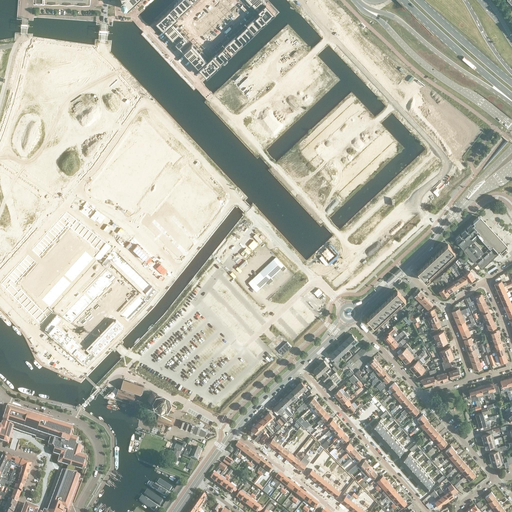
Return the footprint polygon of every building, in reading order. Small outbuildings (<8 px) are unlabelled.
[(122,0),(123,1),(121,2),(122,3),(122,4),(122,6),(122,7),(123,8),(124,9),(126,9),(127,8),(128,9),(137,1),(137,0),(122,0)] [(189,6),(183,0),(179,0),(178,1),(178,2),(185,9),(186,9),(189,6)] [(266,3),(263,0),(261,0),(255,7),(258,10),(266,3)] [(314,0),(321,7),(322,6),(346,32),(354,25),(343,14),(344,13),(331,0),(314,0)] [(174,5),(181,13),(185,9),(178,2),(174,5)] [(266,3),(258,10),(259,11),(260,12),(255,16),(262,24),(275,12),(267,4),(266,3)] [(170,9),(177,17),(181,13),(174,5),(170,9)] [(164,30),(172,23),(171,22),(173,20),(177,17),(170,9),(166,13),(156,22),(164,30)] [(255,16),(251,20),(258,28),(262,24),(255,16)] [(258,28),(251,20),(247,24),(254,32),(258,28)] [(172,23),(164,30),(167,34),(168,34),(176,27),(172,23)] [(254,32),(247,24),(243,27),(251,35),(254,32)] [(288,25),(277,35),(281,40),(287,35),(294,42),(299,38),(288,25)] [(168,34),(172,38),(180,31),(176,27),(168,34)] [(247,39),(250,36),(251,35),(243,27),(243,28),(240,31),(247,39)] [(361,28),(353,36),(362,46),(361,47),(378,65),(377,66),(378,66),(379,65),(395,83),(396,83),(405,93),(414,85),(404,75),(405,74),(405,73),(393,61),(392,62),(382,51),(383,51),(371,37),(370,38),(361,28)] [(180,31),(172,38),(175,43),(183,35),(180,31)] [(236,34),(244,42),(246,40),(247,39),(240,31),(239,32),(236,34)] [(232,38),(240,46),(242,44),(244,42),(236,34),(234,36),(232,38)] [(175,43),(179,47),(187,39),(184,35),(183,35),(175,43)] [(277,35),(273,39),(280,47),(284,43),(281,40),(277,35)] [(230,40),(228,41),(236,49),(238,48),(240,46),(232,38),(230,40)] [(294,42),(292,45),(295,49),(303,41),(299,38),(294,42)] [(273,39),(269,43),(276,50),(280,47),(273,39)] [(233,51),(236,49),(228,41),(226,44),(224,45),(232,53),(233,51)] [(303,41),(295,49),(299,53),(307,45),(303,41)] [(269,43),(265,46),(272,54),(276,50),(269,43)] [(188,56),(196,48),(195,48),(191,44),(183,51),(187,55),(188,56)] [(224,45),(222,48),(221,48),(228,56),(229,55),(232,53),(224,45)] [(307,45),(299,53),(303,57),(311,50),(307,45)] [(265,46),(261,50),(268,58),(272,54),(265,46)] [(196,48),(188,56),(191,60),(199,52),(196,48)] [(225,59),(228,56),(221,48),(218,51),(217,52),(225,59)] [(8,121),(7,125),(19,130),(20,124),(21,124),(22,120),(21,120),(23,116),(23,117),(25,112),(24,112),(25,108),(26,109),(28,101),(27,100),(28,97),(29,97),(30,93),(29,92),(30,89),(31,89),(32,85),(31,85),(33,79),(34,74),(36,64),(38,65),(38,63),(49,65),(49,66),(54,67),(54,65),(64,67),(64,68),(69,69),(69,67),(74,68),(74,71),(83,59),(78,58),(77,60),(74,60),(74,58),(64,56),(64,57),(61,57),(61,56),(60,56),(60,57),(57,56),(57,55),(49,54),(49,55),(45,55),(45,54),(45,55),(41,54),(41,53),(38,53),(38,52),(26,50),(21,72),(21,76),(20,81),(21,81),(20,85),(18,85),(20,86),(19,89),(18,89),(17,93),(18,94),(17,98),(15,97),(13,105),(14,105),(13,109),(12,109),(11,113),(12,113),(11,117),(9,117),(11,118),(9,122),(8,121)] [(261,50),(257,54),(264,61),(268,58),(261,50)] [(199,52),(191,60),(192,60),(195,64),(203,56),(200,52),(199,52)] [(217,52),(214,55),(213,55),(221,63),(225,59),(217,52)] [(257,54),(253,57),(260,65),(264,61),(257,54)] [(208,61),(207,60),(199,68),(200,68),(200,69),(207,76),(217,67),(221,63),(213,55),(208,61)] [(196,64),(199,68),(207,60),(204,57),(203,56),(195,64),(196,64)] [(253,57),(249,61),(257,69),(260,65),(253,57)] [(318,57),(310,64),(314,68),(322,61),(318,57)] [(85,60),(14,162),(43,183),(115,79),(99,61),(85,60)] [(249,61),(246,64),(253,72),(257,69),(249,61)] [(322,61),(314,68),(318,73),(325,65),(322,61)] [(246,64),(243,67),(250,75),(253,72),(246,64)] [(325,65),(318,73),(322,77),(324,74),(329,70),(325,65)] [(243,67),(240,70),(247,78),(250,75),(243,67)] [(240,70),(236,73),(244,81),(247,78),(240,70)] [(323,87),(322,87),(327,92),(340,81),(329,70),(324,74),(330,80),(323,87)] [(236,73),(233,76),(240,84),(244,81),(236,73)] [(233,76),(229,80),(236,88),(240,84),(233,76)] [(117,80),(111,89),(114,93),(122,85),(117,80)] [(229,80),(219,89),(231,101),(238,94),(234,90),(236,88),(229,80)] [(320,84),(316,88),(323,96),(327,92),(322,87),(323,87),(320,84)] [(122,85),(114,93),(117,96),(125,89),(122,85)] [(316,88),(312,92),(319,100),(323,96),(316,88)] [(125,89),(117,96),(120,100),(128,92),(125,89)] [(128,92),(120,100),(124,103),(132,96),(128,92)] [(312,92),(308,96),(315,103),(319,100),(312,92)] [(238,94),(231,101),(234,105),(242,98),(238,94)] [(132,96),(124,103),(129,109),(133,103),(135,101),(134,100),(135,99),(132,96)] [(308,96),(304,99),(311,107),(315,103),(308,96)] [(242,98),(234,105),(238,110),(246,102),(242,98)] [(304,99),(300,103),(307,111),(311,107),(304,99)] [(246,102),(238,110),(242,114),(250,107),(246,102)] [(300,103),(296,107),(303,114),(307,111),(300,103)] [(296,107),(293,110),(300,117),(303,114),(296,107)] [(114,110),(111,115),(120,121),(123,117),(119,114),(114,110)] [(293,110),(290,112),(297,120),(300,117),(293,110)] [(255,112),(247,119),(251,123),(258,116),(255,112)] [(290,112),(287,115),(294,123),(297,120),(290,112)] [(142,114),(134,127),(138,130),(138,129),(142,124),(145,126),(149,122),(142,114)] [(111,115),(108,119),(117,125),(120,121),(111,115)] [(287,115),(283,119),(291,126),(294,123),(287,115)] [(258,116),(251,123),(254,127),(262,120),(258,116)] [(108,119),(105,123),(114,129),(117,125),(108,119)] [(283,119),(280,122),(287,130),(291,126),(283,119)] [(262,120),(254,127),(258,131),(266,124),(262,120)] [(149,122),(145,126),(152,134),(157,130),(149,122)] [(280,122),(276,126),(283,133),(287,130),(280,122)] [(105,123),(102,127),(111,134),(114,129),(105,123)] [(266,124),(258,131),(262,135),(269,128),(266,124)] [(0,156),(10,161),(21,131),(19,130),(7,125),(7,126),(8,126),(6,132),(5,132),(2,138),(4,138),(2,143),(1,142),(0,144),(0,156)] [(269,128),(262,135),(271,145),(283,133),(276,126),(271,130),(269,128)] [(102,127),(99,132),(108,138),(109,138),(110,136),(111,134),(102,127)] [(134,127),(132,130),(140,135),(142,132),(138,129),(138,130),(134,127)] [(132,130),(130,132),(138,138),(140,135),(132,130)] [(152,134),(149,137),(153,141),(161,134),(157,130),(152,134)] [(99,132),(96,136),(105,143),(108,138),(99,132)] [(130,132),(128,135),(136,141),(138,138),(130,132)] [(161,134),(153,141),(157,145),(164,138),(161,134)] [(128,135),(124,140),(133,146),(136,141),(128,135)] [(96,136),(93,141),(102,147),(103,147),(104,145),(105,143),(96,136)] [(164,138),(157,145),(160,148),(168,141),(164,138)] [(124,140),(122,143),(131,149),(133,146),(124,140)] [(93,141),(90,145),(99,151),(100,149),(101,150),(102,148),(102,147),(93,141)] [(168,141),(160,148),(164,152),(171,145),(168,141)] [(122,143),(120,146),(129,152),(131,149),(122,143)] [(90,145),(87,150),(96,156),(97,154),(98,153),(99,152),(99,151),(90,145)] [(171,145),(164,152),(168,156),(175,149),(171,145)] [(120,146),(118,149),(126,155),(129,152),(120,146)] [(118,149),(116,152),(124,158),(126,155),(118,149)] [(175,149),(168,156),(171,160),(179,153),(175,149)] [(86,150),(84,154),(93,160),(94,159),(94,158),(95,157),(96,156),(87,150),(86,150)] [(116,152),(114,155),(122,161),(124,158),(116,152)] [(171,160),(164,166),(169,170),(183,157),(179,153),(171,160)] [(84,154),(81,158),(89,165),(90,164),(90,165),(92,163),(91,162),(93,160),(84,154)] [(114,155),(112,158),(120,164),(122,161),(114,155)] [(81,158),(78,162),(86,169),(89,165),(81,158)] [(112,158),(109,163),(117,168),(120,164),(112,158)] [(186,161),(173,173),(178,177),(183,173),(183,172),(190,166),(186,161)] [(78,162),(75,166),(83,173),(86,169),(78,162)] [(156,163),(153,168),(162,175),(165,169),(156,163)] [(75,166),(71,169),(80,177),(80,176),(83,173),(75,166)] [(190,166),(183,172),(183,173),(187,176),(194,169),(190,166)] [(56,168),(54,172),(62,178),(64,174),(56,168)] [(105,168),(103,171),(111,177),(113,174),(105,168)] [(153,168),(149,173),(158,180),(162,175),(153,168)] [(0,183),(5,187),(4,188),(24,202),(31,191),(5,173),(6,172),(0,169),(0,183)] [(71,169),(68,173),(72,177),(76,180),(80,177),(71,169)] [(194,169),(187,176),(190,180),(198,173),(194,169)] [(101,174),(109,180),(111,177),(103,171),(101,174)] [(149,173),(146,178),(155,185),(158,180),(149,173)] [(198,173),(190,180),(194,184),(201,177),(198,173)] [(101,174),(98,178),(105,184),(109,180),(101,174)] [(51,176),(45,185),(62,197),(63,196),(65,194),(64,194),(69,189),(51,176)] [(201,177),(194,184),(197,188),(205,181),(201,177)] [(94,181),(98,184),(97,185),(100,187),(102,188),(105,184),(98,178),(95,181),(94,181)] [(146,178),(142,184),(151,190),(155,185),(146,178)] [(441,186),(447,192),(454,185),(448,179),(441,186)] [(180,180),(176,185),(184,192),(188,187),(180,180)] [(98,184),(94,181),(84,193),(96,200),(101,191),(99,190),(95,188),(97,185),(98,184)] [(205,181),(197,188),(201,192),(208,185),(205,181)] [(142,184),(139,189),(148,195),(151,190),(142,184)] [(176,185),(172,190),(180,197),(184,192),(176,185)] [(208,185),(201,192),(204,195),(205,195),(207,193),(212,188),(208,185)] [(212,188),(207,193),(209,194),(214,201),(219,196),(212,188)] [(139,189),(135,194),(144,200),(148,195),(139,189)] [(172,190),(168,195),(176,202),(180,197),(172,190)] [(101,191),(96,200),(100,202),(105,194),(101,191)] [(33,192),(27,201),(32,205),(38,196),(36,194),(34,192),(34,193),(33,192)] [(105,194),(100,202),(105,205),(110,196),(105,194)] [(135,194),(131,199),(140,205),(144,200),(135,194)] [(168,195),(164,200),(172,207),(176,202),(168,195)] [(38,196),(32,205),(36,208),(43,199),(38,196)] [(110,196),(105,205),(110,208),(115,199),(110,196)] [(219,196),(214,201),(217,204),(215,207),(220,211),(226,204),(219,196)] [(43,199),(36,208),(41,211),(47,202),(43,199)] [(115,199),(110,208),(114,211),(120,202),(115,199)] [(164,200),(160,205),(169,212),(172,207),(164,200)] [(47,202),(41,211),(46,215),(52,206),(52,205),(50,203),(49,204),(47,202)] [(120,202),(114,211),(119,213),(124,205),(124,204),(120,202)] [(124,205),(119,213),(123,216),(130,219),(135,222),(143,209),(138,205),(134,211),(130,209),(128,208),(126,206),(124,205)] [(160,205),(156,210),(165,216),(169,212),(160,205)] [(212,205),(209,209),(216,216),(220,211),(215,207),(212,205)] [(209,209),(205,213),(213,220),(216,216),(209,209)] [(156,210),(152,215),(161,221),(165,216),(156,210)] [(145,211),(138,224),(141,226),(142,226),(143,224),(149,219),(152,216),(145,211)] [(66,212),(58,221),(66,228),(67,226),(70,223),(73,226),(76,221),(66,212)] [(205,213),(202,218),(210,224),(213,220),(205,213)] [(29,217),(25,221),(33,228),(37,224),(33,221),(29,217)] [(143,224),(142,226),(146,230),(153,223),(149,219),(143,224)] [(499,253),(498,252),(499,251),(500,252),(508,260),(511,255),(511,253),(506,247),(507,246),(497,235),(496,234),(496,233),(495,233),(494,232),(493,232),(492,232),(490,231),(489,231),(488,231),(487,231),(486,230),(485,230),(484,229),(475,220),(473,222),(471,224),(467,228),(469,229),(467,231),(465,229),(461,233),(463,235),(461,236),(459,234),(455,238),(459,242),(458,243),(464,250),(463,251),(474,262),(475,264),(477,263),(482,269),(499,253)] [(25,221),(22,225),(30,232),(33,228),(25,221)] [(58,221),(56,224),(63,231),(66,228),(58,221)] [(70,228),(70,229),(75,232),(81,224),(76,221),(73,226),(70,228)] [(153,223),(146,230),(150,235),(157,227),(153,223)] [(198,223),(194,227),(202,234),(206,229),(198,223)] [(56,224),(53,226),(61,233),(63,231),(56,224)] [(81,224),(75,232),(79,235),(85,227),(81,224)] [(22,225),(18,229),(27,236),(30,232),(22,225)] [(53,226),(51,229),(59,236),(61,233),(53,226)] [(85,227),(79,235),(83,239),(89,231),(85,227)] [(157,227),(150,235),(154,239),(161,232),(157,227)] [(194,227),(190,232),(198,238),(202,234),(194,227)] [(18,229),(15,233),(23,240),(24,239),(24,240),(26,238),(25,238),(27,236),(18,229)] [(51,229),(49,232),(56,239),(59,236),(51,229)] [(89,231),(83,239),(87,242),(93,234),(89,231)] [(49,232),(45,236),(53,242),(56,239),(49,232)] [(161,232),(154,239),(159,243),(166,236),(161,232)] [(190,232),(187,236),(195,243),(198,238),(190,232)] [(15,233),(12,236),(20,244),(21,242),(22,242),(23,241),(23,240),(15,233)] [(93,234),(87,242),(91,245),(97,237),(93,234)] [(12,236),(8,240),(16,247),(18,246),(20,244),(12,236)] [(45,236),(43,238),(50,245),(53,242),(45,236)] [(166,236),(159,243),(163,247),(170,240),(166,236)] [(187,236),(183,241),(191,247),(195,243),(187,236)] [(97,237),(91,245),(95,248),(102,240),(97,237)] [(43,238),(40,241),(48,248),(50,245),(43,238)] [(8,240),(5,244),(13,251),(16,247),(8,240)] [(102,240),(95,248),(99,251),(106,243),(102,240)] [(170,240),(163,247),(167,252),(171,247),(174,244),(170,240)] [(40,241),(38,244),(46,250),(48,248),(40,241)] [(183,241),(180,244),(188,251),(191,247),(183,241)] [(99,251),(94,258),(99,262),(111,247),(106,243),(99,251)] [(5,244),(1,248),(10,255),(13,251),(5,244)] [(38,244),(36,246),(43,253),(46,250),(38,244)] [(171,247),(167,252),(179,263),(188,251),(180,244),(178,246),(174,250),(171,247)] [(426,281),(455,254),(454,252),(455,252),(448,244),(418,272),(426,281)] [(32,250),(39,257),(40,257),(43,253),(36,246),(32,250)] [(1,248),(0,249),(0,253),(6,259),(10,255),(1,248)] [(113,249),(102,264),(105,266),(106,266),(108,264),(111,260),(118,253),(113,249)] [(85,252),(81,256),(89,264),(93,259),(85,252)] [(118,253),(111,260),(115,264),(122,257),(118,253)] [(27,255),(24,259),(32,266),(35,262),(27,255)] [(171,273),(175,270),(161,255),(157,258),(171,273)] [(233,255),(227,261),(236,270),(246,259),(242,255),(238,259),(233,255)] [(81,256),(76,261),(85,268),(89,264),(81,256)] [(122,257),(115,264),(119,268),(126,261),(122,257)] [(274,259),(252,279),(260,288),(267,282),(269,284),(273,280),(271,278),(281,269),(283,271),(286,268),(276,257),(274,259)] [(24,259),(22,262),(29,269),(32,266),(24,259)] [(76,261),(72,266),(80,273),(85,268),(76,261)] [(126,261),(119,268),(123,272),(130,264),(126,261)] [(22,262),(19,265),(27,271),(29,269),(22,262)] [(130,264),(123,272),(126,275),(133,268),(130,264)] [(19,265),(16,268),(23,275),(27,271),(19,265)] [(464,274),(468,280),(469,281),(475,277),(470,270),(466,265),(463,266),(465,269),(464,270),(466,273),(464,274)] [(72,266),(68,270),(76,277),(80,273),(72,266)] [(463,284),(455,271),(452,266),(449,268),(454,274),(454,273),(458,279),(455,281),(459,287),(463,284)] [(382,267),(372,276),(374,278),(384,269),(382,267)] [(16,268),(12,272),(20,279),(23,275),(16,268)] [(133,268),(126,275),(130,279),(137,271),(133,268)] [(457,269),(455,271),(463,284),(468,280),(464,274),(463,272),(460,274),(457,269)] [(68,270),(64,275),(72,282),(76,277),(68,270)] [(107,270),(103,275),(111,282),(115,278),(107,270)] [(137,271),(130,279),(134,282),(141,275),(137,271)] [(12,272),(10,275),(17,282),(20,279),(12,272)] [(445,288),(449,294),(452,292),(452,291),(454,290),(450,285),(448,281),(447,279),(443,274),(441,275),(438,277),(439,279),(440,279),(440,278),(442,277),(444,280),(446,282),(448,286),(445,288)] [(7,277),(7,278),(11,281),(15,285),(15,284),(17,282),(10,275),(8,277),(7,277)] [(103,275),(98,279),(106,287),(111,282),(103,275)] [(141,275),(134,282),(137,286),(145,279),(141,275)] [(62,276),(58,281),(66,289),(71,284),(62,276)] [(439,279),(438,277),(433,281),(435,283),(438,282),(441,286),(443,285),(439,279)] [(1,285),(6,290),(11,285),(9,283),(11,281),(7,278),(5,280),(1,285)] [(98,279),(94,284),(102,291),(106,287),(98,279)] [(145,279),(137,286),(141,290),(148,282),(145,279)] [(455,281),(452,283),(450,279),(448,281),(450,285),(454,290),(459,287),(455,281)] [(497,289),(504,286),(501,280),(495,283),(497,289)] [(58,281),(54,286),(62,293),(66,289),(58,281)] [(148,282),(141,290),(145,293),(152,286),(148,282)] [(94,284),(90,288),(98,296),(102,291),(94,284)] [(11,285),(6,290),(13,297),(18,293),(11,285)] [(54,286),(50,290),(58,298),(62,293),(54,286)] [(147,295),(144,299),(147,302),(156,290),(152,286),(145,293),(147,295)] [(500,295),(506,292),(504,286),(497,289),(500,295)] [(449,294),(445,288),(445,287),(439,291),(444,298),(449,294)] [(90,288),(85,293),(93,300),(98,296),(90,288)] [(18,293),(13,297),(17,301),(24,294),(21,290),(18,293)] [(50,290),(46,295),(54,302),(58,298),(50,290)] [(397,291),(367,319),(374,326),(375,325),(376,324),(392,309),(394,311),(406,300),(397,291)] [(420,300),(425,295),(420,291),(415,296),(417,298),(411,305),(411,304),(406,309),(409,311),(412,309),(411,308),(420,300)] [(502,300),(509,297),(506,292),(500,295),(502,300)] [(477,302),(484,299),(482,293),(475,296),(476,299),(471,301),(470,298),(469,297),(466,298),(467,300),(469,306),(472,304),(477,302)] [(24,294),(17,301),(21,305),(28,298),(24,294)] [(84,294),(79,299),(87,306),(92,302),(84,294)] [(46,295),(41,300),(50,307),(54,302),(46,295)] [(140,295),(136,299),(143,306),(147,302),(144,299),(142,297),(140,295),(139,295),(140,295)] [(425,295),(420,300),(421,302),(416,307),(419,309),(424,304),(424,305),(429,299),(425,295)] [(504,306),(511,303),(509,297),(502,300),(504,306)] [(28,298),(21,305),(25,309),(32,302),(28,298)] [(79,299),(75,303),(83,311),(87,306),(79,299)] [(136,299),(132,303),(139,311),(143,306),(136,299)] [(433,304),(429,299),(424,305),(425,306),(421,310),(423,312),(428,309),(433,304)] [(484,299),(477,302),(478,305),(473,307),(472,304),(469,306),(472,311),(477,309),(486,305),(484,299)] [(32,302),(25,309),(28,313),(35,306),(32,302)] [(75,303),(71,308),(79,315),(83,311),(75,303)] [(132,303),(128,307),(135,314),(139,311),(132,303)] [(479,314),(482,313),(489,310),(486,305),(477,309),(478,311),(479,314)] [(35,306),(28,313),(32,317),(39,309),(35,306)] [(128,307),(124,311),(132,318),(135,314),(128,307)] [(43,313),(36,320),(39,324),(41,324),(52,312),(53,312),(48,308),(43,313)] [(71,308),(66,312),(74,320),(79,315),(71,308)] [(426,318),(436,314),(434,308),(427,311),(428,313),(425,315),(425,316),(422,317),(423,319),(426,318)] [(455,318),(462,315),(459,308),(452,311),(455,318)] [(39,309),(32,317),(36,320),(43,313),(39,309)] [(481,320),(484,319),(491,316),(489,310),(482,313),(483,316),(480,318),(481,320)] [(121,315),(120,315),(128,322),(132,318),(124,311),(121,315)] [(66,312),(62,317),(70,324),(74,320),(66,312)] [(429,323),(438,319),(436,314),(426,318),(429,323)] [(47,325),(45,328),(45,329),(49,332),(55,325),(61,318),(56,315),(47,325)] [(407,315),(403,318),(409,324),(412,321),(407,315)] [(458,324),(464,321),(462,315),(455,318),(458,324)] [(483,326),(487,324),(494,321),(491,316),(484,319),(486,322),(478,325),(479,327),(480,327),(483,326)] [(438,319),(429,323),(431,329),(441,325),(438,319)] [(116,320),(112,324),(119,331),(123,327),(123,326),(122,326),(116,320)] [(464,321),(458,324),(460,331),(476,324),(474,321),(466,325),(464,321)] [(494,321),(487,324),(488,327),(485,328),(487,331),(489,330),(496,327),(494,321)] [(112,324),(108,328),(115,335),(119,331),(112,324)] [(476,324),(460,331),(463,337),(470,334),(469,331),(475,328),(477,327),(476,324)] [(55,325),(49,332),(53,336),(59,328),(55,325)] [(388,343),(389,343),(394,338),(391,336),(397,331),(393,327),(387,331),(389,334),(384,338),(386,340),(385,340),(385,341),(387,343),(388,343)] [(59,328),(53,336),(57,339),(63,332),(59,328)] [(108,328),(104,332),(111,339),(115,335),(108,328)] [(436,340),(445,336),(445,335),(446,335),(444,331),(443,331),(439,333),(437,329),(430,332),(431,336),(434,334),(436,340)] [(63,332),(57,339),(60,343),(67,335),(63,332)] [(104,332),(100,336),(108,343),(111,339),(104,332)] [(347,338),(353,344),(357,340),(352,334),(347,338)] [(394,338),(389,343),(393,348),(398,343),(396,341),(401,336),(399,334),(394,338)] [(67,335),(60,343),(65,346),(71,339),(67,335)] [(400,341),(403,344),(409,338),(406,335),(400,341)] [(499,335),(492,337),(494,343),(501,341),(499,335)] [(100,336),(97,340),(104,347),(108,343),(100,336)] [(445,336),(436,340),(438,345),(435,346),(436,349),(444,346),(443,343),(447,341),(448,341),(447,337),(446,337),(445,336)] [(343,343),(348,348),(353,344),(347,338),(343,343)] [(71,339),(65,346),(69,350),(75,342),(71,339)] [(97,340),(93,344),(100,351),(104,347),(97,340)] [(495,346),(496,349),(503,346),(501,341),(494,343),(485,346),(485,347),(485,346),(487,352),(490,351),(489,348),(495,346)] [(75,342),(69,350),(73,354),(77,349),(80,346),(75,342)] [(287,342),(278,350),(283,355),(291,347),(287,342)] [(473,343),(468,344),(466,345),(468,351),(475,348),(478,347),(476,342),(473,343)] [(344,352),(348,348),(343,343),(339,347),(344,352)] [(402,358),(410,351),(406,347),(408,345),(406,343),(400,348),(402,351),(398,354),(399,354),(398,355),(401,358),(402,358)] [(89,348),(88,348),(93,352),(96,355),(100,351),(93,344),(89,348)] [(444,346),(436,349),(437,352),(440,351),(442,356),(452,352),(451,351),(452,351),(451,347),(450,347),(445,349),(444,346)] [(497,352),(498,354),(505,352),(503,346),(496,349),(493,350),(493,353),(497,352)] [(334,351),(339,356),(344,352),(339,347),(334,351)] [(475,348),(468,351),(470,356),(477,354),(475,348)] [(77,349),(73,354),(81,361),(85,356),(77,349)] [(339,356),(334,351),(330,355),(335,360),(339,356)] [(410,351),(402,358),(403,359),(402,360),(405,363),(406,362),(410,359),(412,361),(418,356),(416,354),(413,356),(410,351)] [(85,356),(81,361),(86,365),(87,365),(90,361),(96,355),(93,352),(87,357),(85,356)] [(452,352),(442,356),(444,361),(441,362),(442,365),(450,362),(449,359),(454,357),(453,353),(452,353),(452,352)] [(507,360),(505,352),(498,354),(500,363),(507,360)] [(418,356),(412,361),(414,364),(410,367),(409,368),(412,371),(413,370),(414,371),(421,364),(423,363),(419,358),(422,356),(420,354),(418,356)] [(368,372),(373,367),(378,363),(374,358),(369,362),(371,365),(366,369),(368,372)] [(479,360),(472,362),(475,370),(482,368),(479,360)] [(324,371),(324,370),(327,368),(329,370),(331,368),(324,361),(319,365),(324,371)] [(450,362),(442,365),(443,368),(448,366),(450,372),(451,377),(455,376),(456,377),(460,375),(460,374),(458,368),(453,370),(451,365),(450,362)] [(374,375),(383,368),(378,363),(373,367),(375,369),(370,374),(371,375),(367,378),(369,380),(374,375)] [(421,364),(414,371),(414,372),(416,376),(417,375),(421,372),(423,374),(429,369),(427,366),(425,368),(421,364)] [(324,382),(330,377),(330,376),(324,370),(324,371),(319,365),(314,370),(319,376),(322,373),(325,376),(322,379),(324,382)] [(148,374),(157,377),(159,369),(151,366),(148,374)] [(437,375),(437,376),(438,381),(441,380),(441,381),(446,380),(445,379),(448,378),(446,373),(450,372),(448,366),(443,368),(445,372),(437,375)] [(379,380),(387,373),(383,368),(374,375),(376,377),(373,380),(373,381),(372,382),(372,383),(372,384),(373,385),(379,380)] [(421,379),(426,385),(432,384),(431,383),(435,382),(434,377),(437,376),(437,375),(435,369),(429,371),(430,376),(421,379)] [(329,388),(330,389),(336,384),(334,382),(338,379),(339,378),(334,373),(330,376),(330,377),(332,379),(326,384),(327,385),(326,386),(328,388),(329,388)] [(387,373),(379,380),(381,381),(379,384),(381,386),(378,388),(381,391),(386,386),(384,384),(391,378),(387,373)] [(354,384),(359,380),(358,380),(353,375),(349,378),(354,384)] [(511,393),(506,379),(500,380),(502,386),(501,387),(502,391),(507,390),(508,396),(511,395),(511,393)] [(136,395),(141,396),(144,387),(123,380),(120,389),(118,388),(116,395),(133,402),(136,395)] [(297,386),(301,391),(306,387),(301,382),(297,386)] [(393,392),(398,388),(399,387),(395,382),(389,387),(393,392)] [(487,384),(491,397),(492,401),(495,400),(492,390),(495,389),(496,393),(500,392),(498,383),(494,384),(493,382),(487,384)] [(491,397),(487,384),(481,386),(483,393),(484,396),(487,395),(488,398),(491,397)] [(297,395),(301,391),(297,386),(296,385),(295,385),(293,387),(293,388),(294,388),(292,390),(297,395)] [(338,398),(343,394),(341,391),(343,389),(346,387),(344,385),(334,393),(338,398)] [(475,388),(479,400),(480,403),(482,403),(481,400),(482,400),(480,394),(483,393),(481,386),(475,388)] [(397,397),(402,392),(398,388),(393,392),(393,393),(397,397)] [(479,400),(475,388),(469,390),(472,401),(475,400),(475,401),(479,400)] [(297,395),(292,390),(291,390),(289,391),(289,392),(289,393),(288,394),(292,399),(294,402),(296,400),(295,398),(297,396),(296,396),(297,395)] [(349,394),(346,391),(343,394),(338,398),(342,403),(347,399),(349,397),(351,395),(350,393),(349,393),(349,394)] [(166,408),(168,404),(167,400),(163,398),(159,399),(157,398),(158,396),(152,392),(148,400),(154,404),(155,402),(157,403),(158,407),(162,409),(166,408)] [(402,392),(397,397),(401,402),(407,397),(402,392)] [(292,399),(288,394),(287,395),(287,394),(286,394),(284,395),(284,396),(285,397),(283,399),(288,404),(292,399)] [(353,403),(360,396),(358,394),(351,401),(353,403)] [(312,406),(317,402),(313,397),(303,406),(305,409),(310,404),(312,406)] [(407,397),(401,402),(405,407),(411,401),(407,397)] [(288,404),(283,399),(282,398),(281,398),(280,400),(280,401),(278,403),(283,408),(285,410),(286,411),(288,409),(285,406),(288,404)] [(347,399),(342,403),(346,408),(351,403),(347,399)] [(358,406),(360,408),(366,403),(364,401),(362,403),(360,404),(359,402),(354,406),(351,403),(346,408),(351,412),(356,408),(358,406)] [(411,401),(405,407),(407,409),(406,410),(405,409),(401,413),(402,414),(400,416),(401,418),(404,416),(404,415),(409,411),(415,406),(411,401)] [(312,406),(316,411),(321,406),(317,402),(312,406)] [(283,408),(278,403),(277,403),(275,404),(275,405),(276,406),(274,407),(278,413),(281,416),(279,418),(284,423),(287,420),(283,415),(284,414),(282,412),(285,410),(283,408)] [(72,430),(51,424),(52,421),(7,406),(4,405),(1,413),(5,414),(1,427),(0,426),(0,442),(7,445),(12,428),(36,435),(35,438),(49,443),(48,446),(51,447),(50,449),(51,450),(51,452),(53,452),(52,455),(59,457),(57,464),(68,468),(66,473),(58,470),(42,511),(39,511),(38,511),(39,509),(25,504),(21,511),(62,511),(63,511),(65,511),(66,511),(67,511),(68,509),(68,508),(69,506),(69,505),(70,502),(71,502),(70,502),(71,499),(72,499),(72,498),(73,496),(73,495),(74,492),(75,489),(76,488),(75,488),(76,485),(77,486),(77,485),(78,482),(78,481),(79,479),(79,478),(73,476),(75,470),(82,472),(86,457),(79,455),(81,449),(76,447),(75,445),(77,439),(70,437),(72,430)] [(320,416),(325,411),(321,406),(316,411),(320,416)] [(415,406),(409,411),(413,416),(419,411),(415,406)] [(477,420),(484,418),(483,415),(486,414),(485,412),(488,411),(487,408),(481,410),(482,413),(476,414),(477,420)] [(297,419),(305,412),(302,409),(294,416),(297,419)] [(274,417),(269,412),(268,411),(266,413),(267,414),(265,416),(269,421),(273,425),(275,423),(272,419),(274,417)] [(325,411),(320,416),(322,418),(320,420),(317,423),(319,425),(330,416),(325,411)] [(159,413),(156,421),(168,425),(171,417),(159,413)] [(421,424),(427,420),(427,419),(423,414),(417,419),(421,424)] [(269,421),(265,416),(264,416),(262,417),(262,418),(260,420),(265,425),(271,432),(273,433),(274,432),(269,426),(267,423),(269,421)] [(484,418),(477,420),(479,427),(483,426),(484,430),(490,428),(489,423),(486,424),(485,421),(490,420),(490,417),(484,418)] [(331,428),(336,423),(332,419),(322,428),(324,430),(326,428),(327,428),(328,426),(330,428),(331,428)] [(178,427),(188,430),(192,432),(194,427),(194,425),(190,424),(180,420),(178,427)] [(262,427),(265,425),(260,420),(259,420),(257,422),(258,422),(256,424),(262,431),(264,433),(266,432),(264,430),(264,429),(262,427)] [(380,420),(370,428),(374,432),(375,431),(376,432),(378,429),(379,430),(384,425),(380,420)] [(427,420),(421,424),(421,425),(425,429),(431,424),(427,420)] [(335,433),(341,428),(336,423),(331,428),(325,433),(325,434),(324,435),(326,436),(333,430),(335,433)] [(262,431),(256,424),(255,424),(253,426),(251,428),(256,433),(258,435),(262,431)] [(431,424),(425,429),(429,434),(435,429),(431,424)] [(194,427),(192,432),(204,436),(205,432),(194,425),(194,427)] [(377,434),(376,435),(379,438),(388,430),(384,425),(379,430),(377,433),(377,434)] [(341,428),(335,433),(337,435),(332,439),(334,442),(336,440),(345,432),(341,428)] [(313,429),(310,432),(311,434),(317,440),(320,437),(317,434),(319,433),(317,430),(315,431),(313,429)] [(435,429),(429,434),(431,436),(429,438),(431,441),(433,438),(439,433),(435,429)] [(484,442),(494,439),(492,433),(493,432),(492,429),(486,431),(486,434),(482,435),(483,440),(484,442)] [(388,430),(379,438),(382,441),(383,440),(384,441),(387,439),(393,434),(388,430)] [(345,432),(336,440),(338,442),(336,444),(338,447),(349,437),(345,432)] [(103,435),(108,449),(111,448),(110,444),(112,444),(108,433),(103,435)] [(437,443),(443,438),(439,433),(433,438),(437,443)] [(274,447),(283,437),(280,434),(278,437),(277,437),(275,440),(272,438),(269,443),(274,447)] [(386,443),(384,444),(387,447),(397,439),(393,434),(387,439),(388,440),(385,442),(386,443)] [(280,452),(283,447),(280,444),(285,438),(283,436),(283,437),(274,447),(280,452)] [(296,454),(307,438),(305,437),(296,449),(294,447),(291,451),(296,454)] [(443,438),(437,443),(441,448),(447,443),(443,438)] [(397,439),(387,447),(390,451),(392,450),(392,451),(395,448),(396,449),(401,444),(397,439)] [(494,439),(484,442),(484,444),(485,448),(490,447),(491,449),(493,449),(499,447),(497,447),(496,445),(494,439)] [(177,462),(180,454),(180,453),(183,447),(183,448),(185,444),(178,441),(176,445),(177,445),(174,451),(173,451),(170,459),(171,459),(170,460),(173,461),(173,460),(177,462)] [(348,451),(353,447),(349,442),(339,451),(341,453),(346,448),(348,451)] [(238,449),(234,455),(237,458),(239,455),(241,452),(245,447),(242,445),(239,443),(236,447),(238,449)] [(394,452),(393,454),(396,457),(405,449),(401,444),(396,449),(393,452),(394,452)] [(190,452),(200,456),(202,451),(195,448),(195,447),(191,445),(189,450),(191,451),(190,452)] [(450,456),(455,451),(456,451),(451,446),(445,451),(450,456)] [(245,447),(241,452),(247,456),(251,452),(251,451),(245,447)] [(283,447),(280,452),(285,456),(289,451),(283,447)] [(353,447),(348,451),(353,456),(358,452),(353,447)] [(499,447),(493,449),(494,452),(489,453),(490,457),(491,459),(501,456),(500,451),(499,447)] [(296,454),(295,456),(291,461),(297,465),(307,452),(305,450),(303,453),(301,455),(300,455),(299,457),(296,454)] [(200,456),(190,452),(190,453),(185,451),(183,456),(190,459),(191,458),(198,461),(200,456)] [(289,451),(285,456),(291,461),(295,456),(289,451)] [(455,451),(450,456),(449,457),(453,461),(459,456),(455,451)] [(251,452),(247,456),(253,461),(256,456),(251,452)] [(307,452),(297,465),(303,470),(306,465),(303,462),(309,454),(307,452)] [(358,452),(353,456),(351,458),(350,458),(342,465),(344,467),(352,460),(352,461),(355,458),(357,461),(362,457),(358,452)] [(0,459),(6,462),(8,455),(3,453),(0,459)] [(409,453),(400,462),(403,465),(404,464),(405,465),(408,462),(408,463),(414,458),(409,453)] [(256,456),(253,461),(258,465),(262,460),(256,456)] [(459,456),(453,461),(457,466),(463,461),(459,456)] [(501,456),(491,459),(491,461),(492,461),(493,465),(498,464),(498,465),(501,464),(501,463),(503,462),(501,456)] [(230,466),(233,461),(227,457),(224,462),(230,466)] [(439,461),(436,457),(432,460),(439,468),(442,465),(441,463),(439,461)] [(407,467),(405,468),(408,471),(418,463),(414,458),(408,463),(409,464),(406,466),(407,467)] [(12,466),(10,465),(7,464),(8,463),(6,462),(0,459),(0,464),(9,469),(13,470),(13,469),(11,468),(12,466)] [(30,469),(31,464),(30,464),(18,459),(15,466),(22,469),(22,467),(30,469)] [(262,460),(258,465),(261,467),(264,469),(268,465),(262,460)] [(364,469),(369,464),(365,460),(360,464),(357,463),(352,468),(353,470),(360,465),(364,469)] [(463,461),(457,466),(462,470),(467,465),(463,461)] [(227,468),(222,463),(218,468),(224,473),(227,468)] [(418,463),(408,471),(411,475),(413,474),(416,472),(417,472),(422,468),(418,463)] [(369,464),(364,469),(368,474),(373,469),(369,464)] [(268,465),(264,469),(267,472),(270,474),(273,469),(268,465)] [(467,465),(462,470),(466,475),(471,470),(467,465)] [(415,476),(414,477),(417,481),(426,472),(422,468),(417,472),(417,473),(414,475),(415,476)] [(314,478),(317,474),(312,469),(308,474),(314,478)] [(368,474),(363,478),(365,480),(370,476),(372,478),(377,474),(373,469),(368,474)] [(28,473),(17,470),(16,471),(13,470),(12,474),(15,475),(16,473),(17,474),(17,473),(20,474),(19,476),(27,478),(28,473)] [(471,470),(466,475),(470,480),(476,475),(471,470)] [(426,472),(417,481),(420,484),(421,483),(422,484),(424,481),(425,482),(430,477),(426,472)] [(211,479),(216,483),(220,478),(215,474),(213,473),(211,475),(213,477),(211,479)] [(10,478),(4,476),(0,474),(0,479),(8,482),(10,478)] [(282,483),(285,479),(280,474),(276,479),(279,482),(274,488),(277,489),(282,483)] [(319,483),(323,478),(317,474),(314,478),(319,483)] [(381,485),(387,480),(383,475),(377,480),(379,483),(377,485),(379,487),(381,485)] [(262,477),(261,477),(260,476),(253,484),(255,486),(256,484),(262,477)] [(423,486),(422,487),(425,490),(435,482),(430,477),(425,482),(423,485),(423,486)] [(456,483),(454,485),(460,491),(463,488),(459,483),(465,479),(463,477),(456,483)] [(23,487),(24,488),(26,483),(15,479),(13,479),(10,478),(8,482),(10,483),(11,483),(12,481),(17,483),(16,485),(23,487)] [(225,482),(223,480),(220,478),(216,483),(221,487),(225,482)] [(323,478),(319,483),(325,487),(329,483),(323,478)] [(285,479),(282,483),(287,488),(291,483),(285,479)] [(170,491),(172,488),(159,480),(157,483),(170,491)] [(354,480),(352,483),(359,490),(362,487),(354,480)] [(362,480),(360,482),(365,488),(369,485),(367,482),(365,484),(363,482),(362,480)] [(385,489),(391,485),(387,480),(381,485),(385,489)] [(166,498),(169,494),(149,482),(147,486),(166,498)] [(221,487),(226,490),(230,485),(227,483),(225,482),(221,487)] [(21,493),(23,487),(16,485),(11,483),(10,483),(9,485),(14,487),(13,490),(21,493)] [(289,489),(293,492),(297,488),(291,483),(287,488),(289,489)] [(331,492),(334,487),(329,483),(325,487),(331,492)] [(448,492),(445,494),(449,499),(455,496),(454,495),(458,492),(451,484),(448,486),(445,488),(448,492)] [(230,485),(226,490),(231,494),(233,492),(235,493),(237,490),(235,489),(232,487),(230,485)] [(386,497),(395,489),(391,485),(385,489),(382,492),(386,497)] [(334,487),(331,492),(336,496),(340,491),(334,487)] [(443,496),(440,498),(444,503),(449,499),(445,494),(440,487),(438,489),(443,496)] [(298,497),(302,492),(297,488),(293,492),(293,493),(296,494),(296,495),(298,497)] [(385,497),(387,500),(389,502),(391,501),(393,498),(399,493),(395,489),(386,497),(385,497)] [(160,506),(163,501),(147,490),(144,494),(160,506)] [(256,504),(252,502),(260,491),(258,490),(257,492),(247,506),(252,509),(256,504)] [(444,503),(440,498),(434,490),(430,494),(432,496),(433,495),(435,498),(436,497),(438,499),(435,502),(439,507),(444,503)] [(249,499),(246,497),(242,502),(247,506),(257,492),(255,491),(249,499)] [(237,498),(242,502),(246,497),(239,492),(237,494),(239,496),(237,498)] [(304,501),(308,496),(302,492),(298,497),(304,501)] [(489,502),(495,497),(491,492),(485,496),(489,502)] [(397,503),(403,498),(399,493),(393,498),(397,503)] [(197,499),(206,505),(209,507),(210,505),(207,503),(208,503),(206,501),(208,499),(201,494),(197,499)] [(354,497),(352,495),(349,498),(345,496),(342,500),(348,505),(351,500),(354,497)] [(16,504),(18,499),(12,497),(12,496),(10,496),(8,501),(8,502),(16,504)] [(154,511),(157,507),(142,496),(139,500),(154,511)] [(310,505),(313,501),(308,496),(304,501),(310,505)] [(495,497),(489,502),(493,507),(499,502),(495,497)] [(403,498),(397,503),(401,508),(401,507),(402,509),(408,504),(407,503),(403,498)] [(206,505),(197,499),(194,504),(200,509),(202,506),(205,507),(206,505)] [(351,500),(348,505),(353,509),(357,505),(353,502),(351,500)] [(315,510),(319,505),(313,501),(310,505),(315,510)] [(14,510),(16,504),(8,502),(6,507),(6,506),(5,509),(3,508),(2,510),(5,511),(6,511),(13,511),(14,510)] [(499,502),(493,507),(497,511),(503,507),(499,502)]
